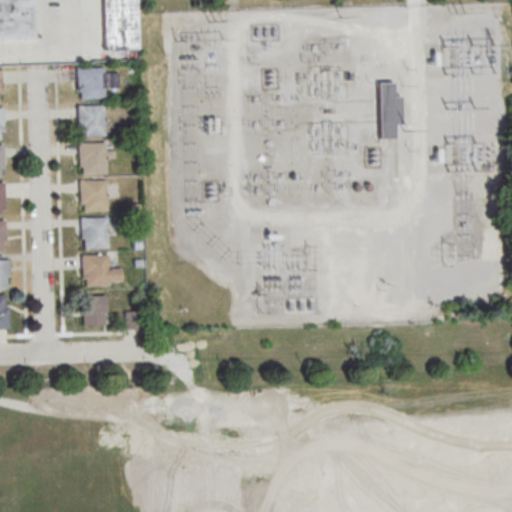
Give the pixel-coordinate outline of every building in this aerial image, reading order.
[(29,0),(31,38),(0,39),(0,0),(29,0)] [(132,0),(134,14),(135,50),(101,51),(98,0),(132,0)] [(73,69),(99,68),(99,72),(114,72),(114,86),(100,86),(100,98),(77,99),(77,91),(73,92),(73,69)] [(374,83),(388,83),(388,96),(396,96),(396,124),(389,124),(389,138),(375,138),(374,83)] [(74,128),(73,106),(99,106),(100,135),(78,136),(78,128),(74,128)] [(75,143),(101,143),(101,151),(109,151),(109,158),(102,159),(102,173),(79,174),(79,167),(75,167),(75,143)] [(75,181),(102,180),(103,211),(80,211),(80,203),(76,203),(75,181)] [(103,217),(103,248),(81,248),(81,238),(77,238),(77,218),(103,217)] [(104,255),(105,269),(117,269),(117,281),(105,281),(105,285),(82,286),(82,278),(79,278),(78,255),(104,255)] [(101,297),(101,312),(99,312),(100,325),(80,325),(79,297),(101,297)] [(122,330),(122,312),(138,311),(138,329),(122,330)]
